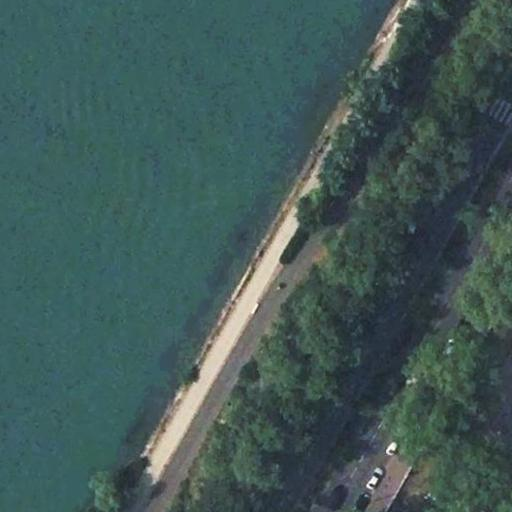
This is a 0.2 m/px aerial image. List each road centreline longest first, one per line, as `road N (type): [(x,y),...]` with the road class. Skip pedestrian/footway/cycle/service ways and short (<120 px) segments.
road 1 (primary): [(511,95),(275,511)]
road 2 (primary): [(332,511),(511,199)]
